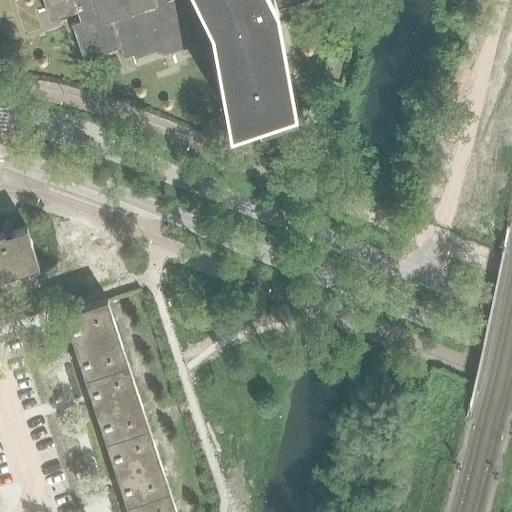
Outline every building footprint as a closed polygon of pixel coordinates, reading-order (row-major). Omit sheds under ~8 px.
[(175,0),(164,4),(163,0),(41,0),(48,17),(75,8),(79,19),(81,26),(72,29),(81,55),(118,43),(119,44),(122,54),(158,43),(161,51),(187,42),(190,52),(199,49),(205,47),(230,120),(233,130),(272,117),(295,110),(275,10),(304,0),(175,0)] [(26,226),(0,233),(0,277),(38,265),(26,226)] [(126,362),(105,298),(62,313),(83,376),(126,362)] [(104,439),(147,425),(126,362),(83,376),(104,439)] [(104,439),(124,503),(167,488),(147,425),(104,439)] [(175,511),(167,488),(124,503),(127,511),(175,511)]
